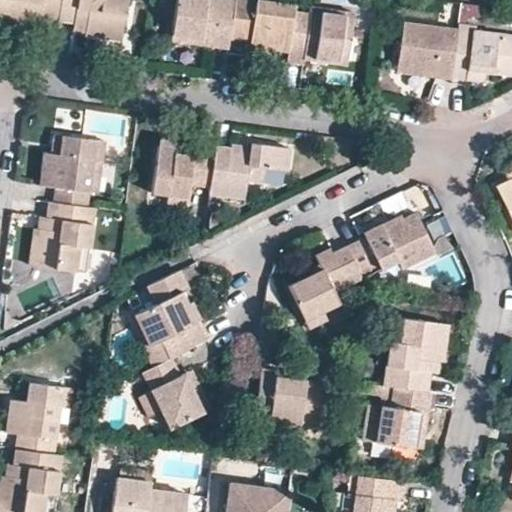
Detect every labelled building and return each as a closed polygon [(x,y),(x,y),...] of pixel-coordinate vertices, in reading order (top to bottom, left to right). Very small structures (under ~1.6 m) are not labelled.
[(26,21),(27,14),(39,15),(58,18),(60,0),(0,0),(0,22),(25,26),(26,21)] [(85,35),(123,39),(127,0),(60,0),(58,18),(73,20),(87,22),(86,29),(85,35)] [(231,0),(171,0),(168,30),(209,35),(208,42),(225,44),(226,35),(231,0)] [(254,46),(285,49),(291,6),(291,0),(231,0),(226,35),(245,38),(255,39),(254,46)] [(307,8),(291,6),(285,49),(284,58),(300,61),(301,55),(343,60),(351,7),(308,1),(307,8)] [(27,14),(26,21),(39,22),(39,15),(27,14)] [(450,66),(456,27),(402,19),(396,62),(434,68),(434,73),(449,75),(450,74),(450,66)] [(73,20),(73,28),(86,29),(87,22),(73,20)] [(511,34),(456,27),(450,66),(467,68),(466,75),(482,77),(484,68),(511,71),(511,34)] [(168,30),(167,37),(208,42),(209,35),(168,30)] [(396,62),(396,68),(434,73),(434,68),(396,62)] [(450,66),(450,74),(466,75),(467,68),(450,66)] [(66,130),(59,129),(56,151),(63,152),(66,130)] [(58,184),(92,189),(96,157),(106,159),(109,136),(66,130),(63,152),(56,151),(47,150),(43,183),(58,184)] [(206,193),(242,197),(244,180),(260,181),(262,165),(283,168),(286,146),(249,141),(248,144),(247,152),(229,149),(229,146),(212,144),(208,178),(207,187),(206,193)] [(188,205),(191,185),(192,176),(208,178),(212,144),(194,142),(192,152),(181,151),(176,150),(175,150),(174,147),(171,144),(169,142),(166,142),(162,142),(159,144),(158,147),(152,193),(168,195),(168,203),(188,205)] [(247,152),(248,144),(230,142),(229,146),(229,149),(247,152)] [(92,189),(101,190),(106,159),(96,157),(92,189)] [(511,177),(511,163),(503,168),(508,180),(511,177)] [(192,176),(191,185),(207,187),(208,178),(192,176)] [(511,177),(508,180),(497,185),(511,214),(511,177)] [(58,184),(56,201),(90,205),(92,189),(58,184)] [(77,270),(81,246),(93,247),(98,206),(90,205),(56,201),(51,200),(49,216),(47,228),(40,227),(36,227),(31,266),(77,270)] [(434,248),(415,210),(401,217),(382,227),(379,222),(361,231),(363,236),(347,244),(357,265),(374,257),(378,265),(396,256),(400,265),(434,248)] [(379,222),(382,227),(401,217),(398,212),(379,222)] [(49,216),(42,216),(40,227),(47,228),(49,216)] [(313,254),(319,267),(288,283),(305,315),(322,307),(338,299),(333,287),(345,281),(341,273),(357,265),(347,244),(331,252),(328,247),(313,254)] [(93,247),(81,246),(77,270),(90,272),(93,247)] [(145,284),(153,300),(131,310),(146,342),(159,336),(168,354),(193,343),(185,326),(196,321),(187,301),(182,290),(187,287),(177,268),(145,284)] [(196,321),(202,318),(193,299),(187,301),(196,321)] [(309,324),(326,316),(322,307),(305,315),(309,324)] [(391,338),(401,339),(404,316),(394,314),(391,338)] [(451,322),(404,316),(401,339),(391,338),(385,382),(395,384),(429,388),(431,388),(433,369),(435,357),(442,358),(446,358),(451,322)] [(146,342),(141,345),(151,363),(168,354),(159,336),(146,342)] [(151,363),(140,368),(149,386),(158,405),(168,426),(201,410),(182,371),(178,373),(168,354),(151,363)] [(433,369),(440,371),(442,358),(435,357),(433,369)] [(201,410),(209,407),(190,367),(182,371),(201,410)] [(326,382),(302,379),(279,375),(279,369),(263,367),(256,416),(272,418),(301,423),(319,425),(326,382)] [(302,379),(303,373),(279,369),(279,375),(302,379)] [(24,374),(16,373),(14,395),(22,396),(24,374)] [(69,380),(24,374),(22,396),(14,395),(6,394),(2,427),(17,429),(15,447),(49,451),(52,434),(56,402),(66,403),(69,380)] [(426,410),(429,388),(395,384),(392,404),(382,403),(381,411),(378,428),(366,427),(364,439),(390,442),(392,442),(413,445),(417,409),(426,410)] [(158,405),(149,386),(135,393),(144,411),(158,405)] [(66,403),(56,402),(52,434),(61,435),(66,403)] [(366,427),(378,428),(381,411),(368,409),(366,427)] [(413,445),(420,446),(426,410),(417,409),(413,445)] [(272,418),(271,428),(300,432),(301,423),(272,418)] [(410,460),(413,445),(392,442),(390,457),(410,460)] [(15,447),(13,461),(11,474),(3,473),(0,473),(0,476),(0,511),(42,511),(45,492),(57,493),(62,453),(49,451),(15,447)] [(3,473),(11,474),(13,461),(5,460),(3,473)] [(392,511),(395,498),(402,499),(404,479),(358,473),(355,494),(352,511),(392,511)] [(185,511),(188,494),(150,489),(151,481),(117,477),(112,511),(185,511)] [(226,511),(286,511),(289,490),(230,483),(226,511)] [(42,511),(54,511),(57,493),(45,492),(42,511)] [(345,511),(352,511),(355,494),(347,493),(345,511)]
